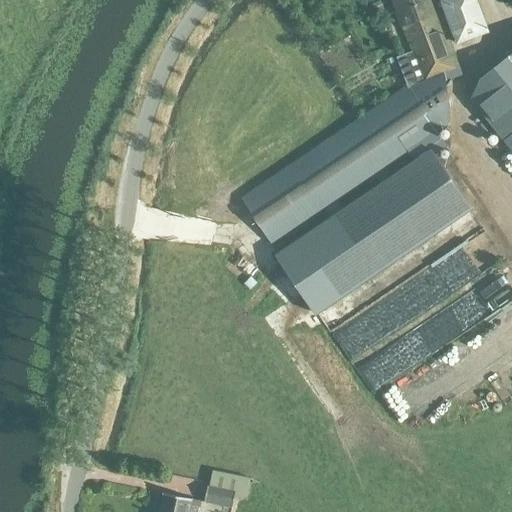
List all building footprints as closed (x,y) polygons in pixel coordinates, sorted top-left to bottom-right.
[(374,177),(380,184),(433,151),(445,143),(438,131),(448,124),(447,80),(461,75),(443,27),(449,24),(456,44),(488,32),(476,0),(393,0),(421,76),(241,198),(271,246),(374,177)] [(511,55),(474,86),(510,137),(511,136),(511,55)] [(316,314),(472,209),(433,151),(380,184),(276,254),(316,314)] [(235,491),(208,486),(207,486),(204,502),(232,507),(235,491)] [(189,511),(192,499),(163,494),(158,511),(189,511)]
